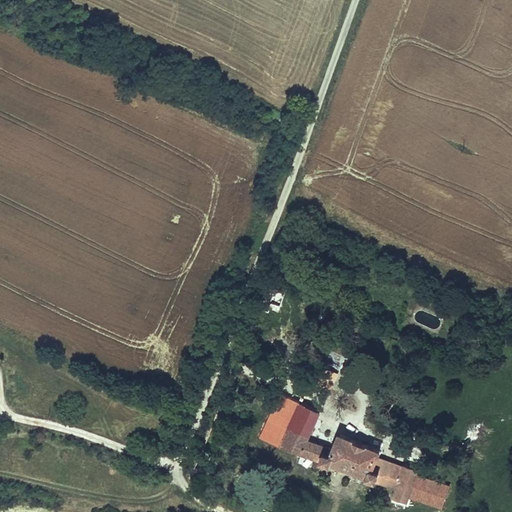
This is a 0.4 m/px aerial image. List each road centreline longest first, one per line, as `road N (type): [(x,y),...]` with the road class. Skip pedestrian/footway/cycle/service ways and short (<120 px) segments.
road 1 (unclassified): [(355,0),(176,459)]
road 2 (track): [(0,406),(166,464),(176,459)]
